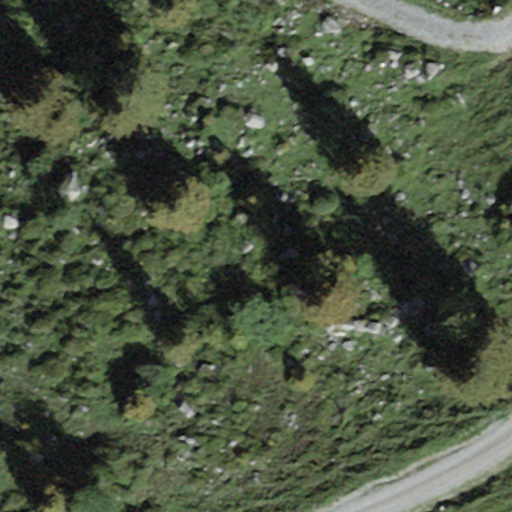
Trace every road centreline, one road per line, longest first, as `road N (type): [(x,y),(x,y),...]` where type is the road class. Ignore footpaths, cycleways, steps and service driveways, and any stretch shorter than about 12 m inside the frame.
road 1 (track): [(511,443),(385,511)]
road 2 (track): [(511,29),(458,36),(378,0)]
